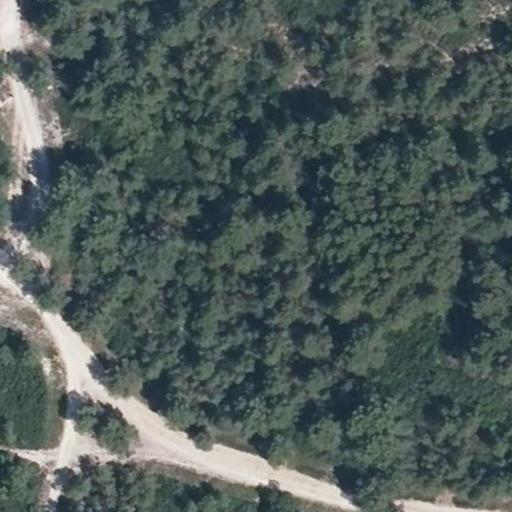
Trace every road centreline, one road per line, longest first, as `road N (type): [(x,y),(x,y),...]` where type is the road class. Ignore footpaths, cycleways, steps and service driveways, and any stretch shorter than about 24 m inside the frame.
road 1 (track): [(75,364),(164,448),(421,511)]
road 2 (track): [(0,271),(31,250),(45,174),(14,95),(9,11),(16,0)]
